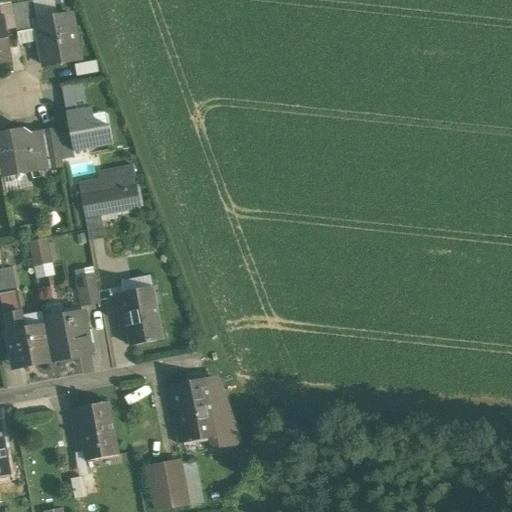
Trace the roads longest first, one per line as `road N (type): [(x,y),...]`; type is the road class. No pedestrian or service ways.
road 1 (track): [(234,355),(94,0)]
road 2 (residential): [(0,399),(234,355)]
road 3 (track): [(234,355),(295,511)]
